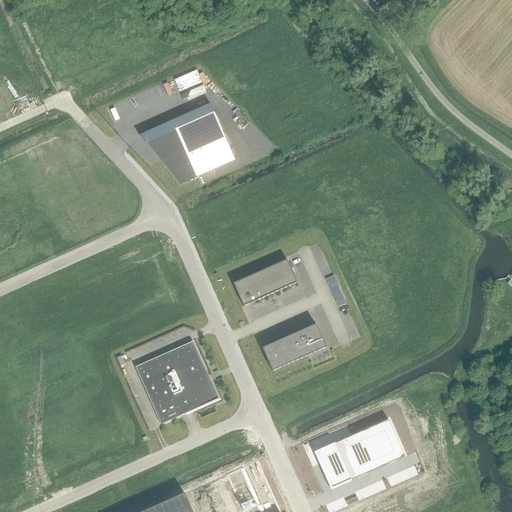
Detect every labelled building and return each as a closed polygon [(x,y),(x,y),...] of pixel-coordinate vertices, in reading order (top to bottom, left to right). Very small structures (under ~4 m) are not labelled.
[(398,8),(403,3),(400,0),(394,0),(392,2),(398,8)] [(210,105),(139,136),(141,138),(142,137),(179,183),(178,184),(179,185),(234,160),(210,105)] [(287,260),(233,284),(243,307),(297,283),(287,260)] [(338,285),(333,276),(326,279),(330,289),(338,285)] [(346,304),(342,294),(334,298),(338,307),(346,304)] [(303,331),(261,350),(272,372),(327,347),(321,338),(320,335),(315,325),(305,330),(303,331)] [(218,399),(193,342),(135,368),(161,425),(218,399)] [(385,415),(312,448),(329,484),(401,451),(385,415)] [(239,468),(226,474),(239,505),(242,511),(280,511),(257,460),(239,468)] [(192,511),(184,493),(142,511),(192,511)]
